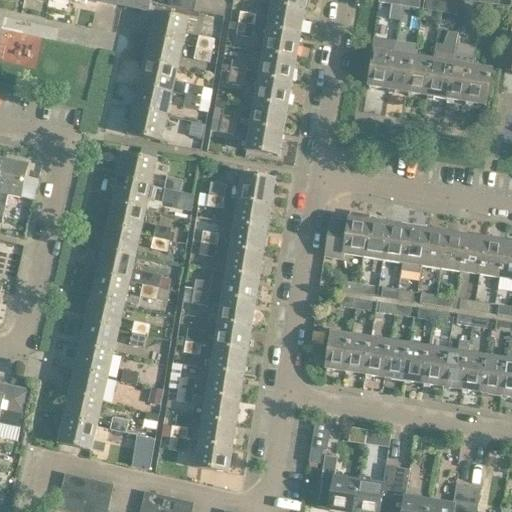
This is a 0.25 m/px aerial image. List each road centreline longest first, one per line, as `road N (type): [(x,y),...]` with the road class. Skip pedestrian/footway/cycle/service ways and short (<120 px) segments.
road 1 (residential): [(0,121),(68,135),(20,345),(0,351)]
road 2 (residential): [(511,429),(284,395)]
road 3 (residential): [(284,395),(316,175)]
road 4 (residential): [(316,175),(511,206)]
road 5 (residential): [(316,175),(347,0)]
